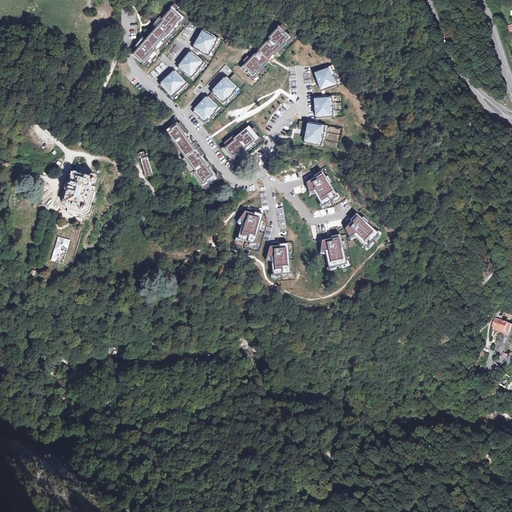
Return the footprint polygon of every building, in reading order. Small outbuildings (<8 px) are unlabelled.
[(156,27),(151,33),(168,48),(190,25),(191,24),(173,8),(156,27)] [(280,27),(242,67),(253,78),(291,38),(280,27)] [(203,30),(194,45),(209,55),(217,38),(203,30)] [(141,43),(131,53),(150,69),(168,48),(151,33),(141,43)] [(189,53),(180,65),(195,77),(205,62),(189,53)] [(330,69),(315,74),(321,90),(337,85),(330,69)] [(172,70),(160,81),(172,95),(188,81),(172,70)] [(225,77),(210,92),(224,105),(238,90),(225,77)] [(220,109),(208,97),(193,112),(206,124),(220,109)] [(331,98),(313,99),(315,118),(332,116),(331,98)] [(179,123),(166,132),(185,160),(199,151),(179,123)] [(325,127),(308,124),(304,142),(322,145),(325,127)] [(249,126),(221,148),(232,163),(261,140),(249,126)] [(146,154),(145,155),(144,155),(143,151),(138,153),(137,154),(138,156),(140,157),(146,176),(152,174),(146,155),(146,154)] [(199,151),(185,160),(206,189),(219,180),(199,151)] [(346,199),(323,162),(302,173),(323,209),(332,208),(346,199)] [(282,177),(285,184),(289,182),(291,187),(298,184),(292,172),(282,177)] [(88,179),(75,175),(73,174),(72,176),(69,185),(68,190),(65,201),(64,202),(65,202),(81,206),(80,208),(81,209),(84,210),(85,209),(86,207),(85,205),(84,205),(90,183),(91,183),(92,183),(93,182),(94,182),(95,181),(95,180),(96,179),(95,178),(95,177),(94,176),(93,176),(92,175),(91,175),(90,175),(89,176),(89,177),(88,177),(88,178),(88,179)] [(288,242),(279,244),(279,236),(284,236),(283,218),(282,201),(275,196),(262,200),(261,208),(245,209),(236,222),(240,228),(236,245),(258,252),(263,239),(271,243),(271,246),(269,246),(263,248),(265,261),(270,278),(295,281),(293,242),(288,242)] [(344,227),(343,229),(365,252),(381,236),(380,236),(382,233),(380,232),(382,229),(360,209),(357,213),(355,212),(343,225),(344,227)] [(331,236),(322,237),(321,252),(326,253),(329,270),(347,265),(344,250),(340,250),(342,244),(337,227),(329,229),(331,236)] [(70,241),(58,238),(51,260),(64,265),(70,241)] [(496,311),(494,318),(502,321),(503,317),(500,316),(501,311),(497,310),(496,311)] [(511,323),(511,324),(509,323),(504,321),(502,321),(494,318),(494,319),(495,319),(493,326),(507,330),(509,331),(511,332),(511,327),(511,323)]
